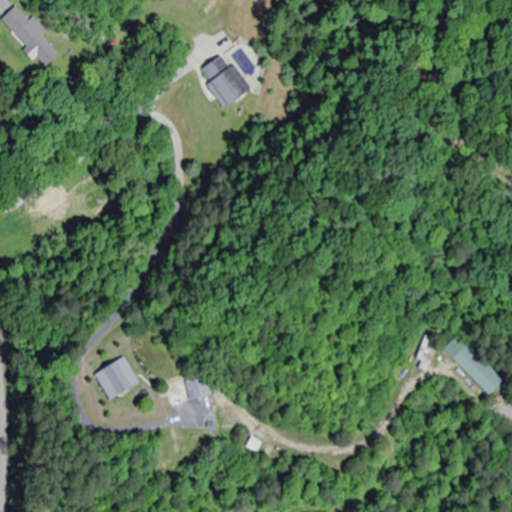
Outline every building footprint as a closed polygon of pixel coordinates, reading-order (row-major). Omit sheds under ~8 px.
[(5,21),(50,70),(66,55),(33,20),(32,21),(19,8),(5,21)] [(204,70),(228,111),(254,96),(230,55),(204,70)] [(492,398),(506,384),(469,346),(455,360),(492,398)] [(123,404),(149,387),(131,360),(106,377),(123,404)] [(214,399),(211,379),(171,385),(174,405),(191,402),(214,399)]
